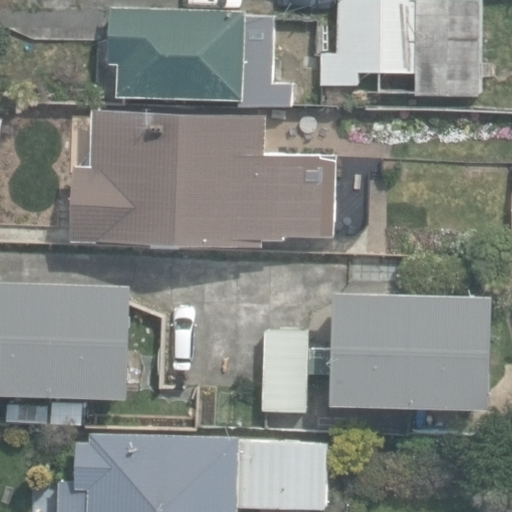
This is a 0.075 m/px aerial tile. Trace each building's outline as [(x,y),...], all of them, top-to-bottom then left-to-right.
[(431,72),(432,0),(272,0),(272,12),(249,12),(249,8),(115,6),(115,62),(122,62),(121,95),(244,96),(244,105),(295,106),(295,82),(276,82),(277,15),(339,16),(339,50),(323,50),(323,84),(361,84),(361,71),(431,72)] [(76,239),(266,243),(267,239),(290,240),(290,234),(337,235),(338,154),(270,153),(270,113),(96,110),(95,163),(78,163),(76,239)] [(0,389),(57,391),(58,279),(0,276),(0,389)] [(138,281),(58,279),(57,391),(134,394),(138,281)] [(335,402),(420,404),(422,291),(341,289),(340,345),(340,347),(312,346),(313,331),(269,330),(266,410),(311,412),(312,377),(336,378),(335,402)] [(422,291),(420,404),(497,405),(499,292),(422,291)] [(61,511),(242,511),(243,502),(328,506),(331,441),(97,428),(96,438),(82,437),(80,477),(63,476),(61,511)]
